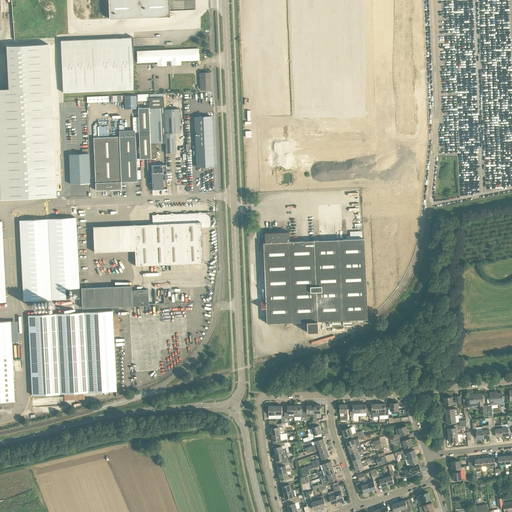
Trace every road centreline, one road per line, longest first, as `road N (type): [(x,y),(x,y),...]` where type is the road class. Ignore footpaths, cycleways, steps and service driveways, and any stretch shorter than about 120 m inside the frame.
road 1 (unclassified): [(0,444),(120,415),(230,404)]
road 2 (residential): [(454,387),(454,225),(511,210)]
road 3 (tertiary): [(230,404),(241,390),(233,196)]
road 4 (unknown): [(455,0),(462,200)]
road 5 (tertiary): [(233,196),(224,0)]
road 6 (unknown): [(488,0),(495,193)]
road 7 (unclassified): [(54,203),(233,196)]
road 8 (unknown): [(267,126),(270,187),(255,184),(254,126)]
road 9 (unknown): [(429,0),(434,133)]
road 10 (unknown): [(399,181),(402,285),(413,263)]
road 11 (unknown): [(370,183),(374,308)]
road 12 (residential): [(277,511),(258,416),(262,395)]
